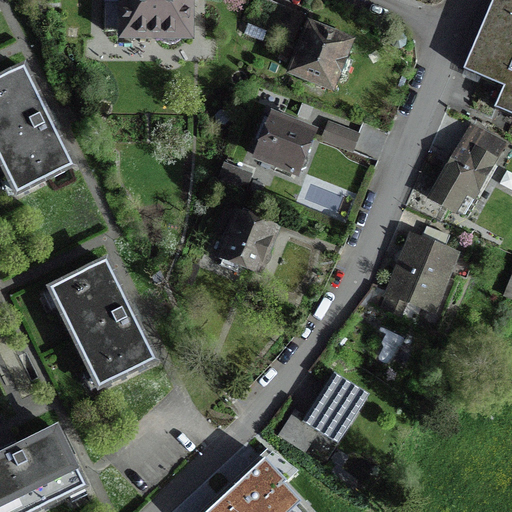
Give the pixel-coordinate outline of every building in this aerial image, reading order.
[(122,0),(122,6),(104,6),(104,33),(122,33),(122,38),(158,39),(162,43),(168,45),(171,45),(175,44),(180,39),(187,39),(187,0),(122,0)] [(294,13),(285,9),(272,4),(262,0),(256,0),(246,26),(242,35),(261,43),(265,33),(274,37),(292,44),(303,16),(294,13)] [(511,64),(511,0),(493,0),(482,27),(464,70),(484,78),(502,86),(493,109),(511,116),(511,72),(509,71),(511,64)] [(330,90),(348,45),(329,38),(309,30),(292,74),(330,90)] [(0,166),(15,197),(71,169),(47,120),(23,70),(0,81),(0,166)] [(302,156),(310,136),(302,133),(273,121),(257,160),(295,175),(296,171),(299,172),(304,170),(307,162),(305,158),(302,156)] [(321,141),(351,153),(357,137),(328,126),(321,141)] [(461,218),(502,147),(471,130),(431,200),(461,218)] [(216,182),(244,193),(250,178),(222,167),(216,182)] [(265,252),(274,232),(263,228),(236,217),(219,258),(223,260),(220,267),(236,274),(239,266),(257,273),(260,267),(264,265),(267,262),(267,257),(265,252)] [(404,303),(429,314),(453,256),(412,239),(382,311),(398,318),(404,303)] [(98,391),(154,363),(129,313),(105,264),(49,292),(98,391)] [(511,276),(503,298),(511,301),(511,276)] [(280,438),(307,457),(321,436),(332,443),(362,396),(334,378),(319,402),(307,421),(297,414),(280,438)] [(12,452),(0,458),(0,511),(37,511),(84,489),(76,474),(55,431),(12,452)]
